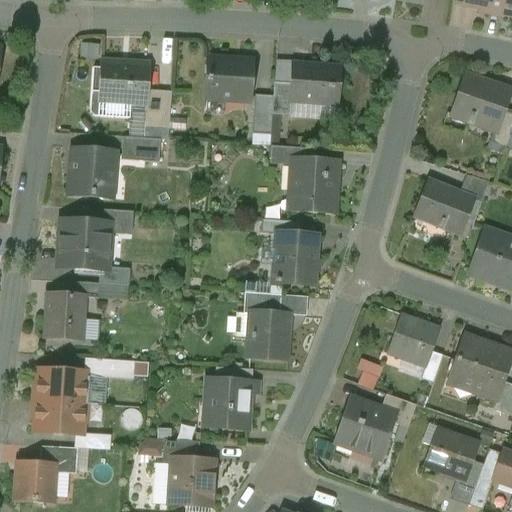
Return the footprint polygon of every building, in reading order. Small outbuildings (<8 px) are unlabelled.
[(503,0),(464,0),(464,6),(486,10),(486,14),(500,17),(503,0)] [(511,0),(503,0),(500,17),(501,14),(511,16),(511,0)] [(86,58),(103,57),(102,39),(85,40),(86,58)] [(251,62),(208,59),(206,100),(248,103),(251,62)] [(147,65),(101,62),(99,104),(144,107),(145,107),(146,91),(147,65)] [(337,68),(292,65),(290,85),(289,103),(290,103),(335,106),(337,68)] [(510,92),(465,76),(451,116),(468,122),(467,124),(470,125),(471,123),(495,131),(496,132),(504,110),(510,92)] [(290,85),(273,84),(272,97),(271,116),(289,117),(290,103),(289,103),(290,85)] [(170,93),(146,91),(145,107),(144,107),(143,129),(168,131),(170,93)] [(272,97),(254,96),(252,134),(270,135),(271,116),(272,97)] [(511,112),(504,110),(496,132),(495,131),(491,143),(505,148),(509,137),(511,128),(511,112)] [(160,141),(122,138),(120,161),(158,163),(160,141)] [(313,150),(270,148),(269,165),(291,167),(291,161),(312,162),(313,150)] [(115,153),(71,150),(67,197),(111,200),(115,153)] [(312,162),(291,161),(291,167),(288,211),(333,214),(336,164),(312,162)] [(488,183),(465,176),(459,194),(473,200),(473,201),(481,204),(488,183)] [(459,194),(427,182),(414,216),(440,226),(439,228),(459,236),(473,201),(473,200),(459,194)] [(133,213),(103,211),(102,224),(109,225),(109,228),(132,230),(133,213)] [(300,224),(261,221),(260,234),(277,236),(277,234),(299,236),(300,224)] [(102,224),(60,222),(58,253),(59,253),(58,269),(99,271),(106,272),(106,269),(109,228),(109,225),(102,224)] [(511,241),(484,232),(469,274),(511,289),(511,241)] [(299,236),(277,234),(277,236),(273,284),(311,287),(315,237),(299,236)] [(129,270),(106,269),(106,272),(99,271),(98,285),(128,287),(129,270)] [(98,285),(68,283),(67,297),(84,298),(84,299),(97,300),(98,285)] [(280,297),(244,294),(242,315),(249,315),(249,313),(279,315),(280,297)] [(67,297),(46,296),(44,339),(81,341),(84,299),(84,298),(67,297)] [(279,315),(249,313),(249,315),(246,359),(285,361),(288,316),(279,315)] [(439,329),(400,315),(386,355),(424,369),(425,369),(431,353),(439,329)] [(511,356),(511,355),(463,338),(447,383),(497,400),(503,383),(511,356)] [(442,356),(431,353),(425,369),(424,369),(420,380),(432,385),(442,356)] [(375,390),(383,365),(365,360),(358,384),(375,390)] [(114,361),(114,379),(152,379),(152,361),(114,361)] [(252,371),(215,368),(214,381),(251,383),(252,371)] [(85,374),(38,371),(37,385),(33,384),(32,402),(87,405),(88,388),(84,388),(85,374)] [(214,381),(206,380),(205,403),(211,404),(209,429),(246,431),(249,396),(258,396),(258,384),(251,383),(214,381)] [(511,386),(503,383),(497,400),(493,411),(511,418),(511,386)] [(415,407),(385,396),(380,411),(394,416),(392,424),(407,429),(415,407)] [(380,411),(350,400),(335,443),(379,459),(392,424),(394,416),(380,411)] [(87,405),(32,402),(31,419),(35,420),(34,433),(76,436),(81,436),(82,423),(86,423),(87,405)] [(476,446),(442,434),(437,449),(431,447),(424,466),(460,479),(464,480),(468,470),(476,446)] [(81,436),(76,436),(75,450),(77,450),(106,451),(107,437),(81,436)] [(199,444),(163,441),(161,465),(170,466),(170,459),(197,461),(199,444)] [(75,450),(40,448),(39,466),(54,467),(53,474),(75,475),(77,450),(75,450)] [(469,503),(468,507),(481,511),(491,483),(490,482),(500,455),(487,450),(479,474),(469,503)] [(511,511),(511,453),(501,450),(500,455),(490,482),(491,483),(511,489),(511,507),(509,511),(511,511)] [(197,461),(170,459),(170,466),(167,506),(211,509),(213,462),(197,461)] [(39,466),(17,465),(15,502),(51,504),(53,474),(54,467),(39,466)] [(464,480),(460,479),(454,497),(469,503),(479,474),(468,470),(464,480)]
